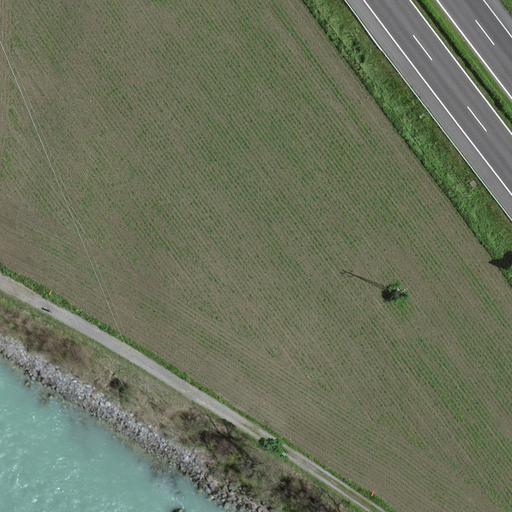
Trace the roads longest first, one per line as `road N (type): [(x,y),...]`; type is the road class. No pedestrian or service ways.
road 1 (track): [(0,280),(378,511)]
road 2 (motorway): [(386,0),(511,164)]
